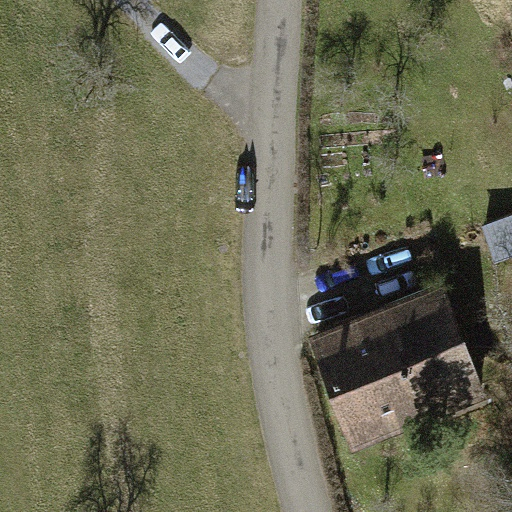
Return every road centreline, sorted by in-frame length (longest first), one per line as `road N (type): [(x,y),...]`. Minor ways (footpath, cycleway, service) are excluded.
road 1 (track): [(308,511),(273,386),(261,281),(272,0)]
road 2 (track): [(265,102),(213,78),(134,0)]
